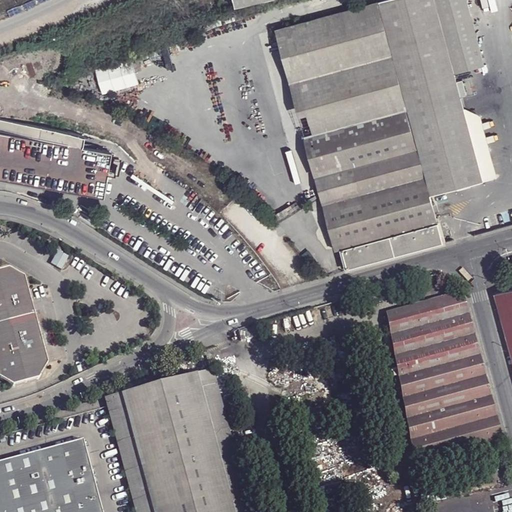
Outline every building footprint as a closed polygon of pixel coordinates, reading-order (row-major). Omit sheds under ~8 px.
[(431,193),(485,179),(466,108),(456,73),(453,60),(436,0),(384,0),(381,1),(431,193)] [(482,53),(468,0),(436,0),(453,60),(482,53)] [(345,246),(438,222),(431,193),(381,1),(286,27),(345,246)] [(279,29),(337,248),(343,246),(345,246),(286,27),(279,29)] [(485,65),(482,53),(453,60),(456,73),(485,65)] [(97,67),(103,92),(139,82),(136,68),(125,71),(122,60),(97,67)] [(482,116),(466,108),(485,179),(498,176),(482,116)] [(0,123),(0,133),(86,142),(87,132),(76,131),(0,123)] [(0,176),(110,191),(115,144),(86,142),(0,133),(0,176)] [(445,242),(440,222),(438,222),(345,246),(343,246),(349,268),(445,242)] [(0,272),(0,378),(15,387),(40,380),(49,365),(25,279),(10,270),(0,272)] [(511,289),(498,293),(511,346),(511,289)] [(501,438),(461,295),(387,315),(415,461),(501,438)] [(239,331),(241,340),(261,336),(258,326),(239,331)] [(251,511),(213,371),(106,398),(109,407),(137,511),(251,511)] [(0,511),(103,511),(84,440),(0,463),(0,511)] [(257,456),(271,511),(280,511),(265,455),(257,456)]
